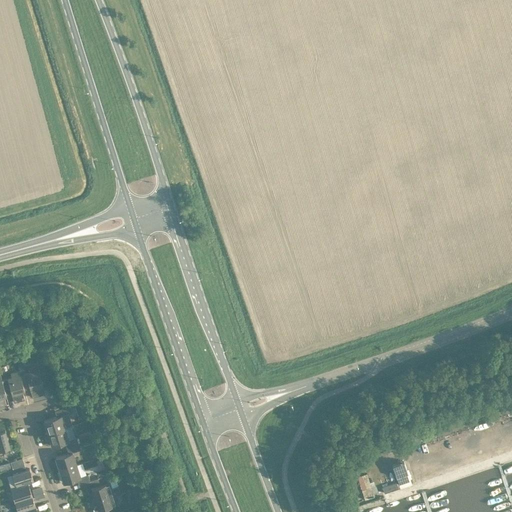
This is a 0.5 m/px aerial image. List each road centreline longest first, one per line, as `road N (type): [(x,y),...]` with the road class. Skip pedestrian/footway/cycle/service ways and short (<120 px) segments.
road 1 (tertiary): [(283,392),(511,311)]
road 2 (trunk): [(169,207),(97,0)]
road 3 (trunk): [(62,0),(128,206)]
road 4 (primary): [(134,228),(200,421)]
road 5 (primary): [(235,400),(169,207)]
